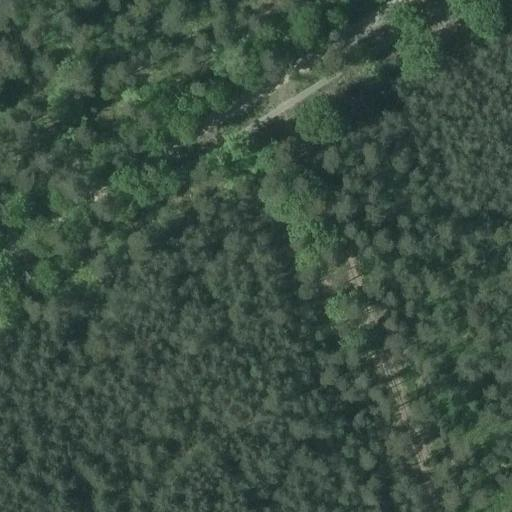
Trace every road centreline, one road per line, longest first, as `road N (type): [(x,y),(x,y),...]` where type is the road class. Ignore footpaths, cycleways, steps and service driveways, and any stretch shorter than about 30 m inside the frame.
road 1 (track): [(0,257),(406,0)]
road 2 (track): [(439,511),(283,105)]
